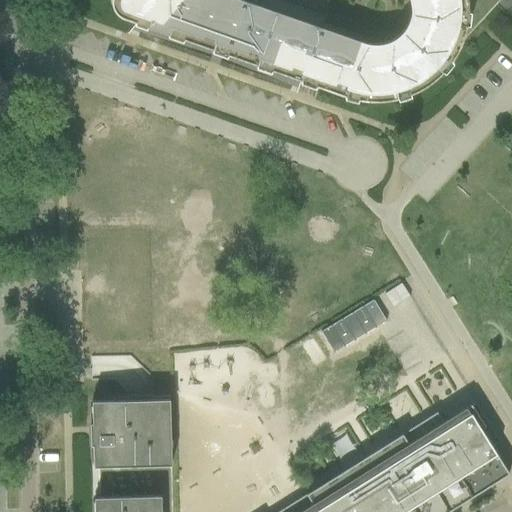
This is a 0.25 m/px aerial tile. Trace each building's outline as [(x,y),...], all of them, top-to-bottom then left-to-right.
[(112,0),(112,2),(115,12),(345,99),(351,101),(367,101),(369,102),(411,97),(440,75),(443,73),(453,64),(461,44),(462,41),(500,0),(409,0),(411,5),(409,21),(405,27),(404,30),(394,39),(391,40),(385,43),(381,44),(322,24),(325,16),(277,0),(260,0),(260,2),(254,0),(112,0)] [(92,150),(92,176),(129,176),(128,149),(92,150)] [(129,176),(93,176),(93,192),(129,191),(132,343),(140,343),(136,190),(173,190),(173,175),(138,176),(137,149),(128,149),(129,176)] [(173,149),(137,149),(138,176),(173,175),(173,149)] [(173,190),(136,190),(140,343),(176,343),(173,190)] [(129,191),(93,192),(96,344),(132,343),(129,191)] [(409,297),(400,283),(384,294),(393,307),(409,297)] [(376,327),(386,321),(374,300),(373,300),(321,332),(321,333),(333,353),(376,327)] [(92,402),(90,402),(90,424),(91,446),(92,498),(92,511),(172,511),(172,496),(171,466),(170,400),(92,402)] [(448,511),(509,474),(492,447),(500,442),(475,402),(443,422),(437,412),(277,511),(448,511)]
